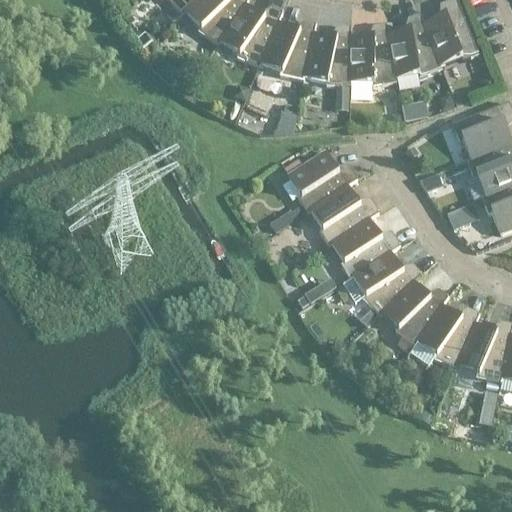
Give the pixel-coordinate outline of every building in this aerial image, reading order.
[(199,0),(165,0),(165,1),(174,10),(165,19),(173,27),(185,15),(184,15),(199,0)] [(220,45),(219,45),(244,8),(245,8),(250,0),(235,0),(234,1),(233,0),(199,0),(184,15),(185,15),(200,31),(198,34),(218,48),(220,45)] [(423,27),(439,70),(461,61),(462,65),(479,58),(456,2),(440,8),(444,19),(424,27),(423,27)] [(219,45),(220,45),(238,58),(237,61),(259,71),(261,67),(260,67),(277,26),(278,27),(282,16),(271,11),(266,21),(245,8),(244,8),(219,45)] [(387,39),(395,82),(418,78),(419,82),(442,73),(439,70),(423,27),(424,27),(420,18),(408,22),(411,34),(388,39),(387,39)] [(304,81),(303,81),(313,38),(314,38),(316,27),(304,24),(301,35),(278,27),(277,26),(260,67),(261,67),(281,76),(280,80),(304,85),(304,81)] [(395,82),(387,39),(388,39),(386,28),(373,30),(375,41),(351,42),(350,42),(349,86),(372,86),(373,90),(397,86),(395,82)] [(350,42),(351,42),(351,30),(338,30),(338,42),(314,38),(313,38),(303,81),(304,81),(326,86),(326,90),(350,90),(349,86),(350,42)] [(192,61),(181,78),(190,84),(202,68),(192,61)] [(489,83),(486,89),(489,96),(499,92),(495,81),(489,83)] [(238,88),(234,100),(246,104),(250,92),(238,88)] [(337,91),(337,108),(350,108),(350,91),(337,91)] [(445,101),(442,108),(445,115),(456,111),(451,98),(445,101)] [(408,121),(431,117),(428,102),(405,107),(408,121)] [(511,116),(508,106),(452,128),(458,144),(462,143),(470,163),(471,164),(511,147),(511,146),(504,126),(511,122),(511,116)] [(286,109),(284,122),(295,124),(298,111),(286,109)] [(404,118),(393,118),(393,129),(404,128),(404,118)] [(281,122),(274,138),(292,137),(295,125),(281,122)] [(470,163),(467,165),(473,181),(477,180),(485,200),(485,201),(511,190),(511,147),(471,164),(470,163)] [(414,150),(406,156),(410,162),(418,156),(414,150)] [(347,188),(347,189),(357,183),(348,169),(339,176),(325,155),(301,171),(298,164),(285,172),(289,179),(288,179),(301,200),(297,202),(303,211),(306,216),(310,214),(309,213),(347,188)] [(420,186),(426,196),(443,190),(439,178),(420,186)] [(369,222),(378,216),(370,203),(360,209),(347,189),(347,188),(309,213),(310,214),(322,233),(319,235),(328,250),(331,248),(331,247),(369,222)] [(485,200),(481,202),(488,218),(492,216),(500,238),(511,233),(511,190),(485,201),(485,200)] [(474,207),(448,218),(454,233),(481,222),(474,207)] [(303,211),(292,218),(295,223),(306,216),(303,211)] [(382,242),(369,222),(331,247),(331,248),(344,266),(340,268),(349,283),(352,281),(352,280),(390,255),(400,249),(391,235),(382,242)] [(352,280),(352,281),(353,282),(343,288),(355,307),(363,302),(372,312),(359,325),(366,332),(378,319),(382,317),(381,316),(414,285),(422,278),(413,269),(403,273),(390,255),(352,280)] [(282,266),(271,273),(277,283),(288,276),(282,266)] [(442,309),(443,309),(448,301),(438,294),(431,301),(414,285),(381,316),(382,317),(397,332),(395,336),(403,341),(396,351),(401,355),(408,360),(417,346),(416,346),(442,309)] [(306,299),(298,305),(302,312),(311,306),(306,299)] [(463,321),(443,309),(442,309),(416,346),(417,346),(408,360),(427,372),(434,362),(456,372),(457,368),(475,327),(480,318),(468,313),(463,321)] [(457,368),(478,377),(477,381),(491,384),(501,386),(502,383),(501,382),(510,338),(511,339),(511,334),(511,328),(501,326),(497,335),(475,327),(457,368)] [(511,338),(511,339),(510,338),(501,382),(502,383),(511,384),(511,338)] [(491,384),(489,392),(499,394),(501,386),(491,384)] [(485,397),(482,410),(495,412),(498,399),(485,397)] [(425,415),(421,422),(432,429),(437,422),(425,415)] [(472,432),(470,444),(486,447),(488,435),(472,432)]
